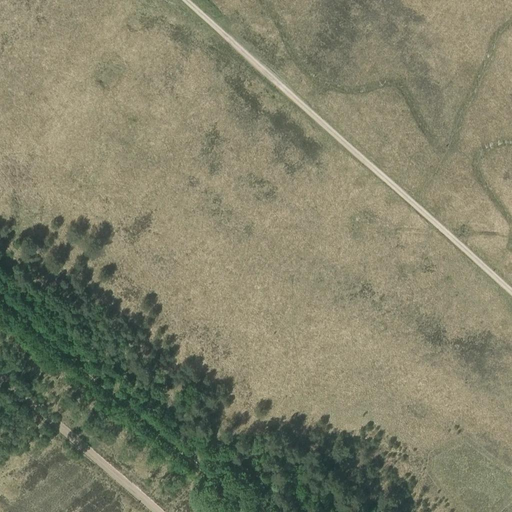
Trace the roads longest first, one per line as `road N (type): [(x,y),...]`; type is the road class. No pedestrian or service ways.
road 1 (track): [(0,294),(249,511)]
road 2 (track): [(0,385),(149,511)]
